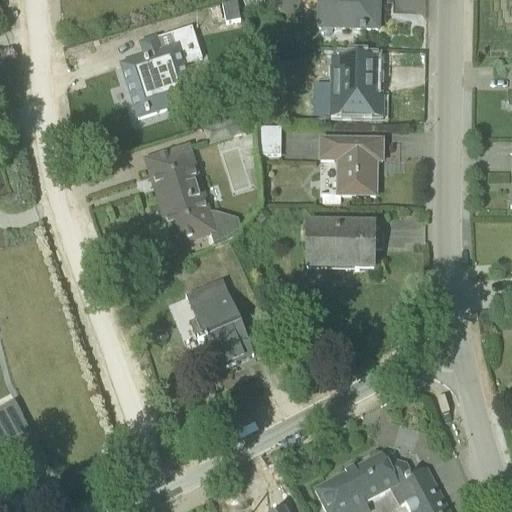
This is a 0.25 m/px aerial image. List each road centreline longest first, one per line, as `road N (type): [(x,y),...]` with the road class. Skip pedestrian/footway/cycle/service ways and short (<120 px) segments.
road 1 (residential): [(162,490),(65,217),(36,0)]
road 2 (residential): [(448,0),(445,235),(453,348)]
road 3 (residential): [(453,348),(162,490)]
road 4 (residential): [(453,348),(509,511)]
